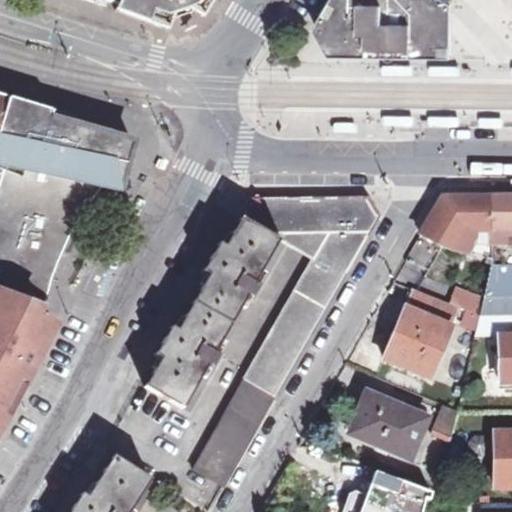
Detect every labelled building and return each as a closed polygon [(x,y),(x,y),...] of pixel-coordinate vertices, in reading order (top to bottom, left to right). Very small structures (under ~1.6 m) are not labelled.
[(106,0),(118,4),(115,10),(136,18),(168,30),(172,18),(192,12),(201,18),(211,0),(106,0)] [(328,0),(314,25),(320,37),(328,53),(451,55),(452,3),(447,0),(328,0)] [(410,68),(379,68),(379,73),(379,76),(410,77),(410,68)] [(458,68),(428,68),(428,71),(428,76),(458,76),(458,68)] [(0,300),(43,318),(44,308),(53,281),(60,260),(71,237),(83,215),(97,194),(114,177),(117,165),(127,165),(134,144),(65,124),(52,120),(53,111),(0,95),(0,300)] [(410,118),(381,118),(380,126),(410,126),(410,122),(410,118)] [(355,127),(330,127),(330,130),(331,135),(355,135),(355,127)] [(182,409),(206,367),(210,368),(217,356),(213,354),(247,297),(250,299),(258,285),(254,283),(279,241),(312,262),(192,470),(220,487),(376,218),(366,200),(365,197),(250,199),(225,246),(219,242),(201,273),(207,276),(175,331),(170,328),(153,356),(159,359),(144,387),(182,409)] [(473,232),(489,232),(488,197),(452,197),(443,197),(421,235),(440,246),(469,254),(472,242),(473,232)] [(490,262),(490,266),(511,266),(511,197),(488,197),(489,232),(490,262)] [(472,242),(469,254),(490,266),(490,262),(489,232),(473,232),(472,242)] [(511,266),(490,266),(482,300),(479,316),(511,315),(511,266)] [(382,359),(431,380),(460,309),(448,304),(413,288),(382,359)] [(482,300),(456,289),(448,304),(460,309),(478,317),(479,316),(482,300)] [(0,429),(13,409),(39,355),(35,353),(39,333),(43,318),(0,300),(0,429)] [(511,315),(479,316),(478,317),(474,334),(500,334),(500,352),(495,352),(495,367),(500,367),(500,380),(511,379),(511,315)] [(55,323),(43,318),(35,353),(39,355),(55,323)] [(351,432),(408,456),(424,420),(367,396),(351,432)] [(431,430),(433,431),(431,435),(449,443),(457,411),(442,405),(431,430)] [(496,489),(511,488),(511,434),(494,435),(496,489)] [(130,511),(150,480),(112,456),(86,497),(81,493),(68,511),(130,511)] [(293,508),(302,511),(333,511),(347,478),(310,464),(293,508)] [(426,511),(433,493),(373,472),(358,511),(426,511)]
